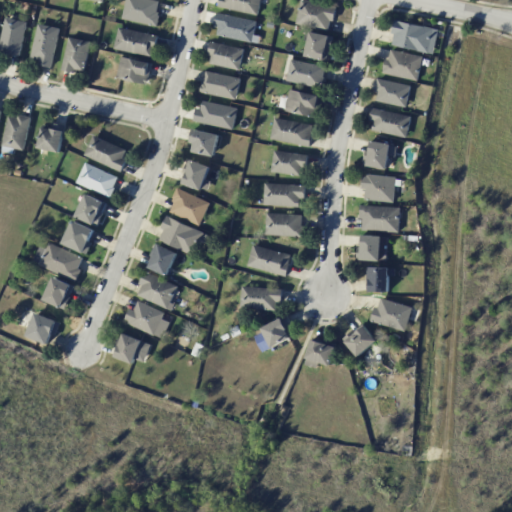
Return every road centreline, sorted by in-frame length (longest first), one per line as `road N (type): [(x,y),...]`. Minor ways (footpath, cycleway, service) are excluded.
road 1 (residential): [(187,0),(158,150),(76,349)]
road 2 (residential): [(323,293),(334,155),(367,0)]
road 3 (residential): [(165,119),(0,82)]
